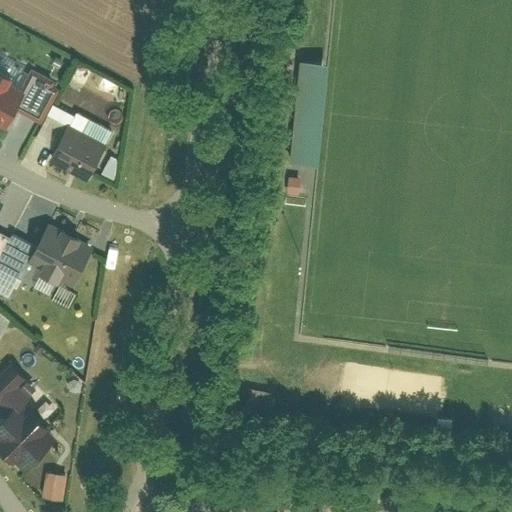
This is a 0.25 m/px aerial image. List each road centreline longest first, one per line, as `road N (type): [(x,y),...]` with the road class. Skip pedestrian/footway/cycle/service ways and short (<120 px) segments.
road 1 (residential): [(139,511),(177,230)]
road 2 (residential): [(199,511),(440,511)]
road 3 (residential): [(177,230),(216,0)]
road 4 (residential): [(177,230),(0,161)]
